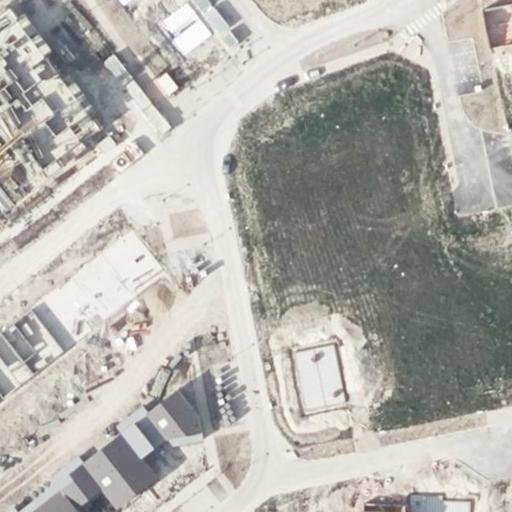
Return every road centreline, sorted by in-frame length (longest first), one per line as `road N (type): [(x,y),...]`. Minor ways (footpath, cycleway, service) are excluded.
road 1 (residential): [(260,475),(267,445),(238,296),(203,171),(173,143)]
road 2 (residential): [(260,475),(505,443)]
road 3 (residential): [(0,280),(173,143)]
road 4 (residential): [(420,0),(469,171)]
road 5 (residential): [(173,143),(286,52)]
